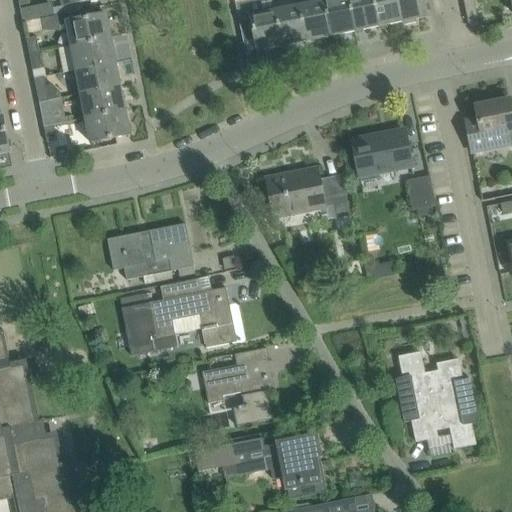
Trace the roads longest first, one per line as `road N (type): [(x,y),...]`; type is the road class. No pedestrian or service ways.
road 1 (residential): [(427,511),(343,388),(209,150)]
road 2 (residential): [(493,350),(436,66)]
road 3 (residential): [(209,150),(378,79),(436,66)]
road 4 (residential): [(41,193),(2,0)]
road 5 (residential): [(41,193),(209,150)]
